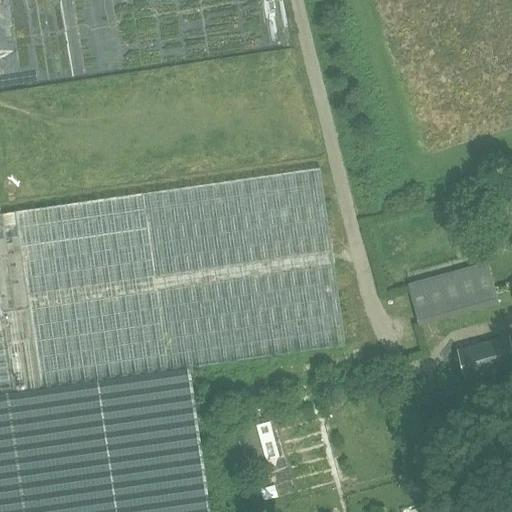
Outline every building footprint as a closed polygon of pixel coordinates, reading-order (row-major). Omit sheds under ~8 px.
[(323,169),(0,213),(0,511),(209,511),(189,368),(346,345),(331,229),(323,169)] [(441,279),(450,313),(496,301),(487,266),(441,279)] [(511,365),(511,345),(509,336),(458,350),(466,379),(511,365)] [(241,420),(264,507),(352,483),(329,397),(241,420)] [(387,464),(394,482),(415,473),(408,456),(387,464)]
